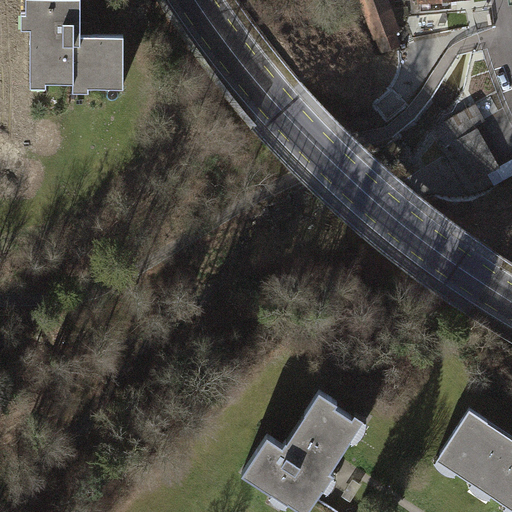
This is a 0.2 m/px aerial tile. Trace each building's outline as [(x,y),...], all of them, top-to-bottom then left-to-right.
[(31,26),(31,86),(125,86),(125,33),(83,33),(83,0),(27,0),(28,11),(22,11),(22,26),(31,26)] [(400,30),(389,0),(358,0),(374,41),(375,40),(380,54),(401,46),(396,32),(400,30)] [(477,104),(439,124),(437,131),(447,146),(480,127),(479,126),(486,121),(477,104)] [(447,146),(441,150),(460,182),(470,176),(474,183),(484,177),(503,167),(502,165),(480,127),(447,146)] [(511,159),(502,165),(503,167),(484,177),(488,187),(502,180),(503,181),(511,176),(511,159)] [(267,438),(243,476),(302,511),(309,511),(322,491),(329,492),(335,486),(337,479),(334,472),(339,464),(352,443),(361,441),(367,430),(366,420),(356,413),(353,418),(341,411),(343,407),(319,392),(284,448),(267,438)] [(511,436),(470,409),(438,459),(511,506),(511,436)]
